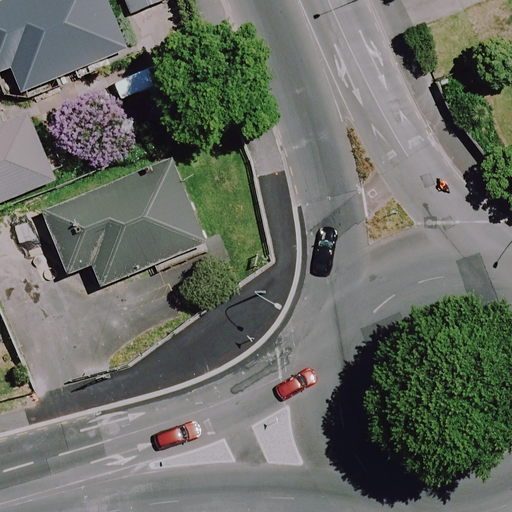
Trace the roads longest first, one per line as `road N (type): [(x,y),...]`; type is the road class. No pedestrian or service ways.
road 1 (secondary): [(336,415),(249,449),(0,508)]
road 2 (secondary): [(415,285),(296,0)]
road 3 (secondary): [(336,415),(337,374),(352,336),(379,305),(415,285)]
road 4 (secondary): [(420,511),(368,481),(336,415)]
